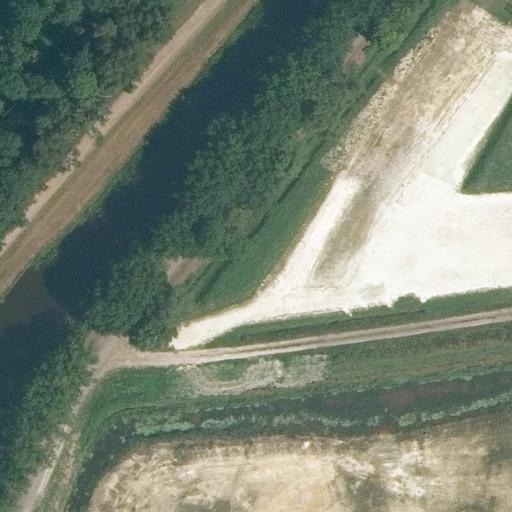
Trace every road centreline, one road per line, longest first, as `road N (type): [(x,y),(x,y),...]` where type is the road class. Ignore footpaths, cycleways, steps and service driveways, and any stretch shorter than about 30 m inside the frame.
road 1 (unclassified): [(21,511),(62,416),(104,346),(380,0)]
road 2 (track): [(511,310),(123,358),(104,346)]
road 3 (unclassified): [(0,241),(211,0)]
